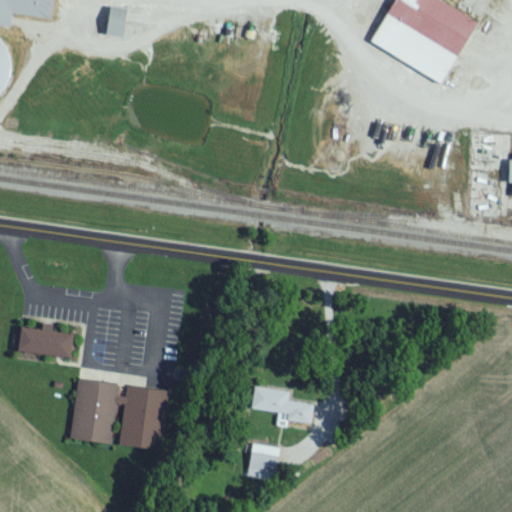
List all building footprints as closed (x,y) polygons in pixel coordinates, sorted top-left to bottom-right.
[(397,0),(370,49),(447,91),(496,4),(489,0),(464,0),(457,14),(432,0),(397,0)] [(129,42),(129,16),(113,16),(113,42),(129,42)] [(511,224),(511,208),(511,140),(470,140),(469,223),(511,224)] [(23,332),(19,359),(75,366),(78,341),(55,338),(56,336),(23,332)] [(168,397),(79,387),(72,447),(116,452),(161,457),(168,397)] [(290,398),(254,394),(252,422),(312,428),(314,410),(289,408),(290,398)] [(280,456),(251,449),(243,481),(272,488),(280,456)]
